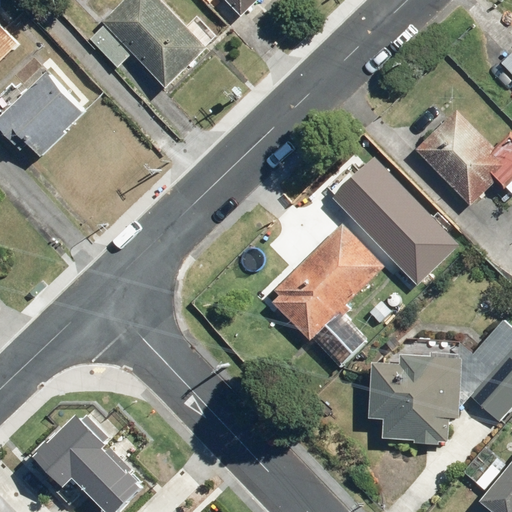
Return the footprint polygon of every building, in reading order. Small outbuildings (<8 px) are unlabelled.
[(174,0),(129,0),(109,19),(174,85),(225,34),(206,15),(198,23),(174,0)] [(234,0),(249,15),(265,0),(234,0)] [(0,67),(28,40),(0,12),(0,67)] [(0,110),(5,115),(0,119),(0,121),(26,149),(32,143),(45,156),(95,107),(58,68),(31,93),(20,81),(0,100),(0,110)] [(463,108),(423,148),(479,204),(504,178),(511,185),(511,136),(501,147),(463,108)] [(459,241),(375,158),(333,200),(417,283),(459,241)] [(267,299),(310,341),(311,339),(339,368),(367,340),(339,312),(386,265),(343,222),(267,299)] [(457,416),(468,416),(468,402),(478,392),(504,418),(511,409),(511,321),(481,352),(470,340),(456,353),(413,352),(413,358),(381,357),(380,417),(392,417),(391,439),(457,440),(457,416)] [(109,440),(88,418),(34,469),(63,499),(77,485),(103,511),(123,511),(145,491),(102,447),(109,440)] [(511,511),(511,469),(488,449),(469,471),(493,491),(488,497),(506,511),(511,511)]
